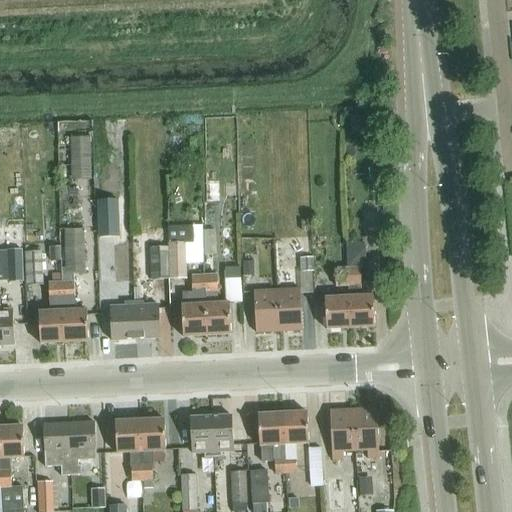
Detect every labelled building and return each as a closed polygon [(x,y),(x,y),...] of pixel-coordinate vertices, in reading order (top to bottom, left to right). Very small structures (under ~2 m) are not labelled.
[(370,131),(371,117),(351,117),(351,130),(370,131)] [(381,149),(381,136),(370,136),(370,149),(381,149)] [(92,181),(91,138),(72,139),(73,181),(92,181)] [(239,198),(239,168),(226,168),(226,198),(239,198)] [(99,238),(120,237),(118,199),(97,200),(99,238)] [(310,232),(310,222),(302,222),(302,232),(310,232)] [(192,226),(168,227),(168,245),(185,245),(185,243),(193,243),(192,226)] [(62,268),(62,283),(75,282),(74,275),(86,274),(84,230),(64,231),(66,268),(62,268)] [(367,268),(367,250),(365,250),(365,244),(348,245),(349,268),(367,268)] [(185,245),(168,245),(170,281),(186,280),(185,245)] [(50,248),(51,262),(62,262),(61,248),(50,248)] [(150,250),(152,282),(169,281),(167,249),(150,250)] [(7,251),(8,284),(24,283),(23,251),(7,251)] [(43,253),(25,254),(27,287),(44,287),(43,253)] [(314,270),(313,258),(301,259),(302,271),(314,270)] [(254,272),(253,261),(245,262),(245,273),(254,272)] [(349,288),(350,298),(352,330),(375,329),(374,297),(363,298),(361,268),(348,269),(349,288)] [(336,289),(339,289),(349,288),(348,269),(335,269),(336,289)] [(219,305),(218,275),(206,276),(209,337),(232,336),(231,304),(219,305)] [(209,337),(206,276),(192,277),(193,291),(183,292),(184,304),(182,305),(184,339),(209,337)] [(75,282),(62,283),(65,344),(89,343),(88,311),(76,312),(75,282)] [(65,344),(62,283),(49,283),(51,313),(39,313),(41,345),(65,344)] [(112,342),(136,341),(135,303),(134,287),(129,287),(129,297),(118,297),(119,308),(110,309),(112,342)] [(278,292),(280,333),(304,332),(302,291),(278,292)] [(280,333),(278,292),(254,293),(256,334),(280,333)] [(352,330),(350,298),(339,299),(326,299),(327,331),(352,330)] [(1,307),(0,306),(0,347),(16,347),(14,311),(12,311),(11,299),(1,299),(1,307)] [(135,303),(136,341),(161,340),(159,306),(145,307),(145,302),(135,303)] [(377,410),(354,411),(356,452),(367,452),(368,461),(380,460),(377,410)] [(356,452),(354,411),(330,412),(333,463),(344,462),(344,453),(356,452)] [(308,413),(285,415),(287,475),(298,475),(296,446),(310,445),(308,413)] [(287,475),(285,415),(259,416),(260,448),(275,447),(276,476),(287,475)] [(212,418),(214,459),(223,458),(222,454),(235,453),(233,417),(212,418)] [(214,459),(212,418),(191,419),(193,455),(205,454),(205,459),(214,459)] [(140,422),(143,483),(154,483),(153,453),(167,452),(165,421),(140,422)] [(117,455),(131,454),(132,484),(143,483),(140,422),(116,423),(117,455)] [(96,424),(70,425),(72,477),(82,477),(82,467),(80,467),(79,461),(97,461),(96,424)] [(72,477),(70,425),(43,427),(45,468),(62,467),(62,478),(72,477)] [(24,511),(24,487),(12,488),(12,471),(11,471),(10,460),(25,459),(24,428),(0,428),(0,451),(2,489),(2,511),(24,511)] [(311,488),(324,487),(321,449),(309,450),(311,488)] [(270,504),(268,471),(250,472),(252,505),(254,505),(268,504),(270,504)] [(247,472),(231,473),(232,505),(233,505),(248,504),(249,504),(247,472)] [(198,511),(197,476),(181,477),(182,511),(198,511)] [(360,479),(361,498),(373,497),(373,478),(360,479)] [(344,481),(328,482),(329,511),(345,511),(344,481)] [(55,511),(54,483),(38,484),(39,511),(55,511)] [(92,510),(94,510),(106,510),(106,489),(91,490),(92,510)] [(290,510),(299,509),(299,500),(290,500),(290,510)]
